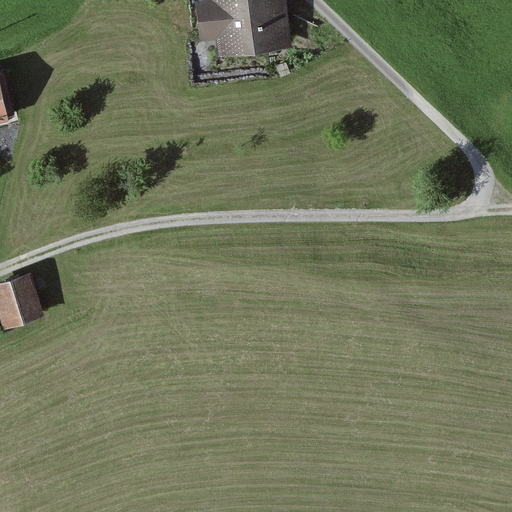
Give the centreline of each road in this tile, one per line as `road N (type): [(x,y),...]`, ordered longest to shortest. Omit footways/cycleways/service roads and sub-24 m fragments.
road 1 (track): [(0,272),(151,223),(474,213)]
road 2 (track): [(474,213),(482,173),(473,154),(311,0)]
